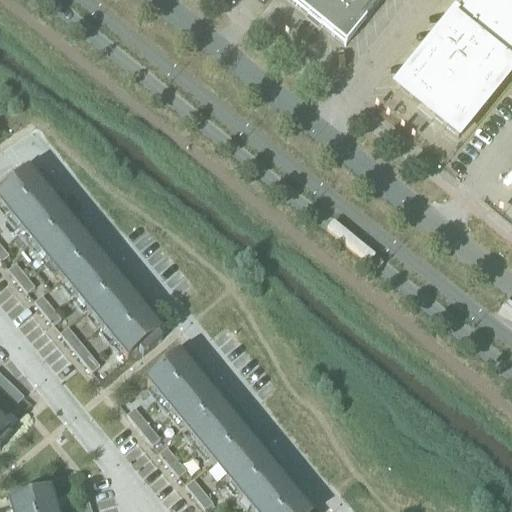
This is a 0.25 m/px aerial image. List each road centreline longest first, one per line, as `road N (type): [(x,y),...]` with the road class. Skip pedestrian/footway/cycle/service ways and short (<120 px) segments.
road 1 (primary): [(47,0),(511,377)]
road 2 (primary): [(511,343),(88,0)]
road 3 (residential): [(0,172),(34,148),(339,511)]
road 4 (unclassified): [(511,283),(157,0)]
road 5 (residential): [(0,331),(137,494)]
